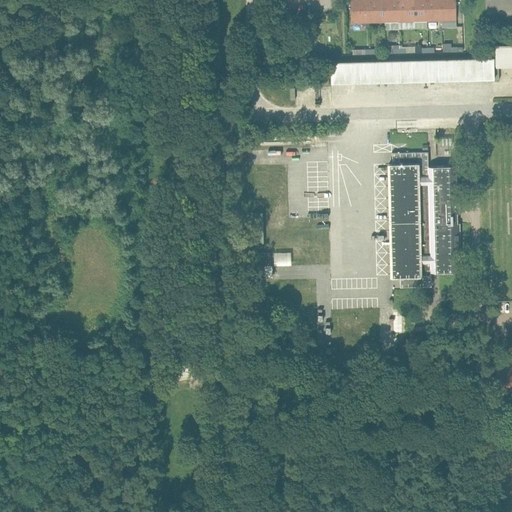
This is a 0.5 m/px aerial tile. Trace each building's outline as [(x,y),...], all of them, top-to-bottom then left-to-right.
[(365,0),(350,0),(351,22),(366,22),(365,0)] [(365,0),(366,22),(384,21),(384,5),(383,0),(365,0)] [(383,0),(384,5),(384,21),(398,21),(397,0),(383,0)] [(413,21),(412,4),(412,0),(397,0),(398,21),(413,21)] [(412,0),(412,4),(413,21),(427,20),(426,0),(412,0)] [(426,0),(427,20),(441,20),(441,4),(440,0),(426,0)] [(440,0),(441,4),(441,20),(456,20),(455,0),(440,0)] [(384,41),(385,53),(399,53),(399,45),(388,45),(388,41),(384,41)] [(462,51),(462,46),(451,47),(451,43),(442,43),(442,51),(461,51),(462,51)] [(388,164),(391,276),(394,276),(394,277),(400,276),(400,287),(430,286),(430,272),(460,271),(458,223),(455,223),(454,213),(458,213),(457,165),(428,166),(428,151),(392,152),(392,163),(390,163),(390,164),(388,164)] [(108,211),(85,211),(85,221),(108,221),(108,211)] [(271,265),(276,265),(276,255),(258,255),(258,286),(266,286),(266,278),(271,278),(271,265)] [(175,358),(179,378),(193,375),(188,355),(175,358)] [(511,365),(495,366),(496,391),(511,390),(511,365)]
